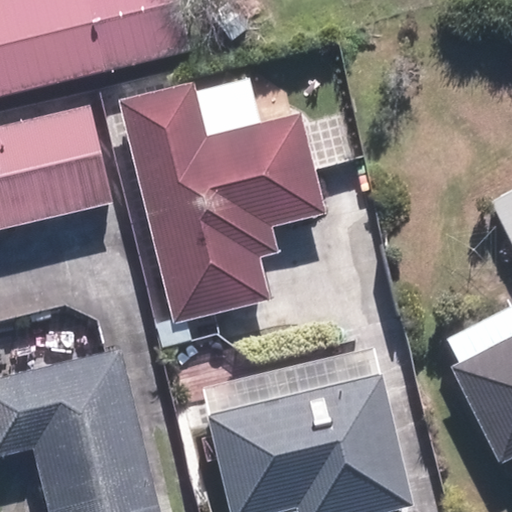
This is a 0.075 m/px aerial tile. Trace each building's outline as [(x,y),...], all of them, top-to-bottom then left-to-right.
[(0,0),(0,96),(192,51),(180,0),(0,0)] [(198,85),(126,102),(179,322),(272,300),(262,257),(280,252),(274,226),(325,213),(302,118),(211,139),(198,85)] [(0,133),(0,230),(114,203),(92,112),(0,133)] [(511,195),(497,202),(511,236),(511,195)] [(511,340),(463,365),(510,459),(511,457),(511,340)] [(164,511),(127,351),(0,380),(0,450),(42,441),(59,511),(164,511)] [(383,376),(215,418),(238,511),(268,511),(302,504),(304,511),(370,511),(414,501),(383,376)]
